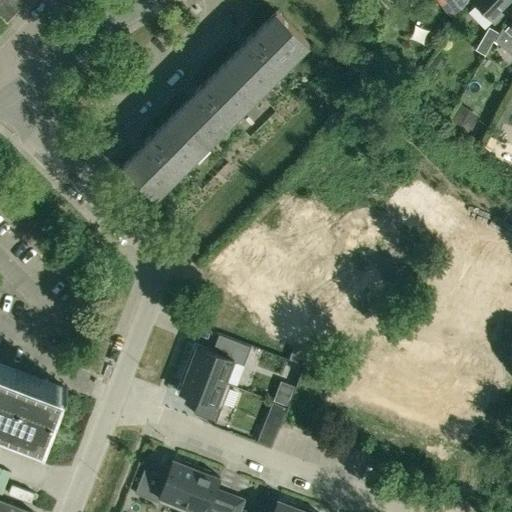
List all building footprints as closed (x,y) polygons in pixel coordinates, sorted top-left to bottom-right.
[(0,0),(0,15),(7,22),(15,13),(2,0),(0,0)] [(19,0),(2,0),(15,13),(24,5),(19,0)] [(462,8),(467,0),(444,0),(456,14),(462,8)] [(495,23),(503,14),(500,11),(510,0),(475,0),(474,2),(495,23)] [(258,94),(281,70),(309,43),(277,10),(225,62),(258,94)] [(511,21),(505,30),(502,27),(495,41),(511,55),(511,21)] [(489,49),(500,27),(492,23),(480,44),(481,44),(477,50),(483,53),(487,48),(489,49)] [(207,146),(209,143),(258,94),(225,62),(174,113),(207,146)] [(479,115),(460,104),(448,125),(466,136),(479,115)] [(174,113),(127,160),(122,164),(156,197),(207,146),(174,113)] [(404,170),(400,141),(374,144),(375,149),(376,149),(379,174),(404,170)] [(379,174),(376,149),(375,149),(351,152),(354,177),(379,174)] [(407,195),(404,170),(379,174),(382,198),(383,198),(407,195)] [(382,198),(379,174),(354,177),(357,206),(383,203),(383,198),(382,198)] [(340,225),(317,204),(294,229),(317,250),(340,225)] [(384,222),(360,221),(359,257),(395,258),(396,232),(384,232),(384,222)] [(511,251),(504,230),(466,242),(472,264),(511,252),(511,251)] [(353,272),(350,248),(325,251),(328,276),(353,273),(353,272)] [(511,250),(511,251),(511,252),(472,264),(479,285),(511,274),(511,250)] [(328,276),(325,251),(296,255),(299,281),(304,280),(304,279),(328,276)] [(361,298),(358,272),(353,272),(353,273),(328,276),(331,301),(361,298)] [(511,297),(511,274),(479,285),(485,306),(511,297)] [(331,301),(328,276),(304,279),(304,280),(307,304),(331,301)] [(511,366),(511,354),(489,332),(473,349),(503,377),(511,366)] [(190,354),(185,367),(225,382),(226,382),(234,359),(197,345),(193,355),(190,354)] [(328,358),(319,355),(295,345),(290,358),(323,371),(328,358)] [(503,377),(473,349),(458,365),(488,392),(503,377)] [(0,420),(45,438),(64,386),(0,361),(0,420)] [(488,392),(458,365),(441,383),(474,414),(492,395),(488,392)] [(225,382),(185,367),(180,380),(183,381),(179,391),(221,408),(230,383),(226,382),(225,382)] [(373,444),(391,398),(354,383),(346,404),(357,408),(347,434),(373,444)] [(417,439),(428,412),(391,398),(373,444),(398,454),(406,435),(417,439)] [(266,416),(256,440),(271,446),(281,422),(266,416)] [(184,463),(173,459),(165,485),(158,501),(181,510),(198,465),(185,460),(184,463)] [(206,511),(210,503),(220,476),(210,473),(211,470),(198,465),(181,510),(186,511),(206,511)] [(46,511),(48,511),(56,494),(28,482),(20,501),(46,511)] [(231,493),(223,511),(239,511),(245,499),(231,493)] [(0,511),(33,511),(34,511),(0,498),(0,511)] [(288,503),(278,499),(272,511),(299,511),(302,505),(289,501),(288,503)]
